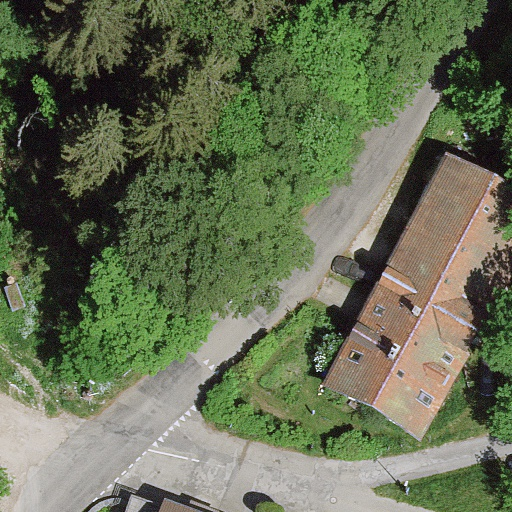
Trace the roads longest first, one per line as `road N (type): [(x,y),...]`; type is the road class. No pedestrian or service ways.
road 1 (unclassified): [(116,441),(289,276),(382,150),(468,0)]
road 2 (track): [(16,359),(244,119),(280,59),(296,0)]
road 3 (residential): [(384,511),(116,441)]
